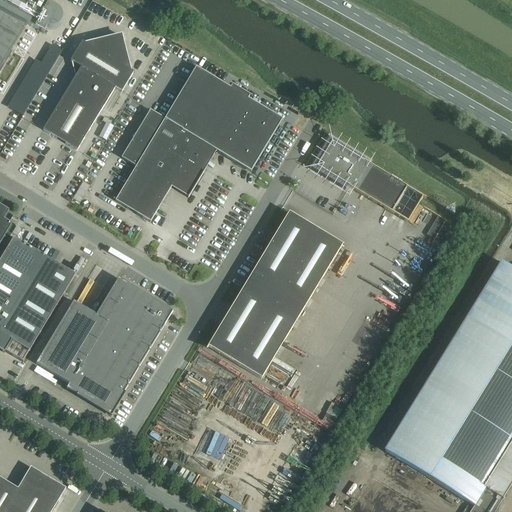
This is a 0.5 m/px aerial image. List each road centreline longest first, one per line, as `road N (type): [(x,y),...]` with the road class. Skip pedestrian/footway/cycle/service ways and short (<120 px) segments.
road 1 (unknown): [(276,183),(371,244),(378,259),(314,405)]
road 2 (primary): [(279,0),(511,130)]
road 3 (unclassified): [(203,302),(0,179)]
road 4 (primary): [(511,103),(330,0)]
road 5 (unclassified): [(203,302),(312,125)]
road 6 (unclassified): [(107,465),(203,302)]
road 7 (tertiary): [(0,400),(107,465)]
